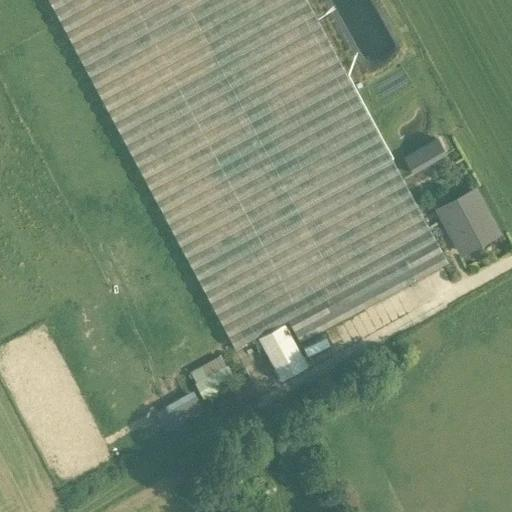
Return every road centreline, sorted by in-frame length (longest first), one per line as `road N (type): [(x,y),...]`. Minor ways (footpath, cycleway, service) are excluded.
road 1 (unclassified): [(511,262),(265,406)]
road 2 (track): [(265,406),(88,511)]
